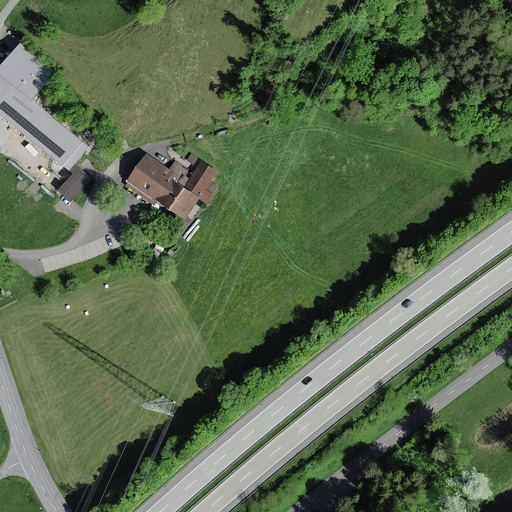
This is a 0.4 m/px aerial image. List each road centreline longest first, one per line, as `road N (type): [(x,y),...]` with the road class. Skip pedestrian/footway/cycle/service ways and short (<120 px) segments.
road 1 (motorway): [(511,232),(353,350),(161,511)]
road 2 (motorway): [(206,511),(511,269)]
road 3 (unclassified): [(511,348),(301,511)]
road 4 (secondary): [(56,511),(0,379)]
